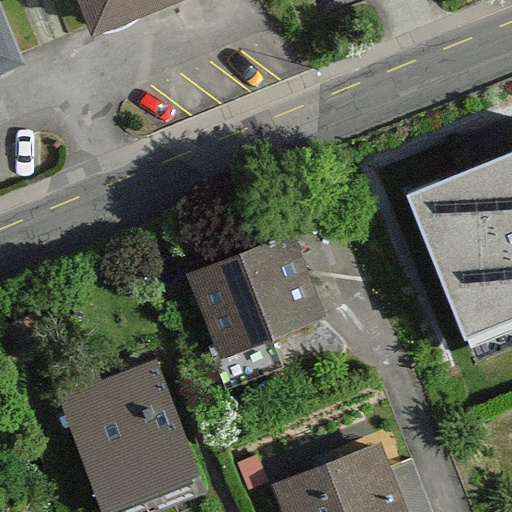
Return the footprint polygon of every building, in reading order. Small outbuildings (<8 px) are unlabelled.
[(83,0),(95,28),(163,0),(83,0)] [(0,61),(14,55),(0,22),(0,61)] [(511,143),(408,183),(469,335),(511,318),(511,143)] [(200,266),(230,349),(319,317),(289,234),(200,266)] [(67,398),(108,511),(128,511),(198,487),(155,367),(67,398)] [(280,497),(286,511),(405,511),(382,455),(280,497)]
